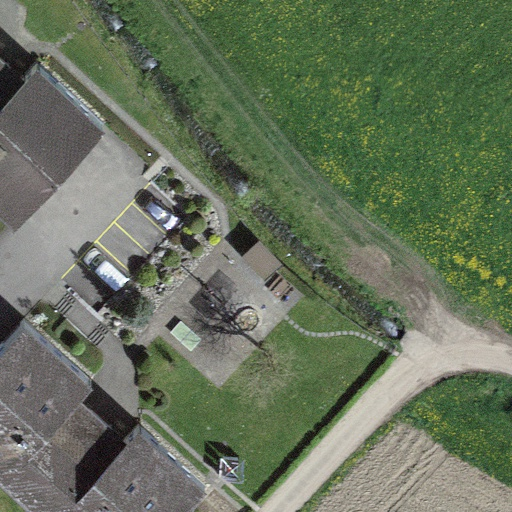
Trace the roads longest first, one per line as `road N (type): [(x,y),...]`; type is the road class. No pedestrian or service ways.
road 1 (track): [(447,354),(442,329),(309,195),(162,0)]
road 2 (track): [(511,374),(482,358),(447,354),(297,511)]
